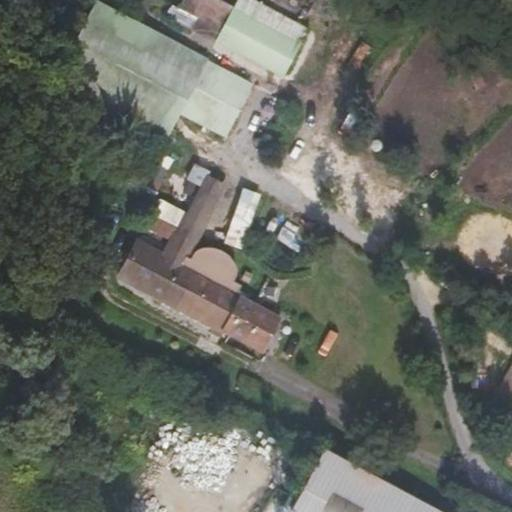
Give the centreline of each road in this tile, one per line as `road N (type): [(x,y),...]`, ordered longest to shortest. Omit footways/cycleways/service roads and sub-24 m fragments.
road 1 (track): [(480,471),(108,294)]
road 2 (unclassified): [(511,498),(480,471),(412,277),(381,241),(293,181)]
